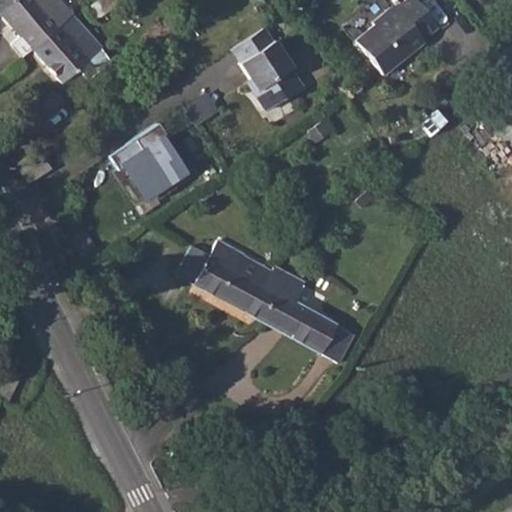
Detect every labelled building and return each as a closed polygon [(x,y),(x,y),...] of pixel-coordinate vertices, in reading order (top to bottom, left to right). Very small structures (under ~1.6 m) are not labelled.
[(61,0),(11,0),(0,9),(22,35),(13,43),(24,56),(34,47),(74,14),(61,0)] [(0,0),(0,8),(0,9),(11,0),(0,0)] [(373,21),(354,37),(380,70),(420,39),(418,37),(435,24),(416,0),(399,0),(394,4),(392,2),(371,19),(373,21)] [(74,14),(34,47),(72,93),(106,63),(103,48),(74,14)] [(261,28),(230,48),(239,62),(237,63),(248,78),(255,89),(251,91),(263,110),(299,86),(287,68),(289,68),(271,40),(270,41),(261,28)] [(323,119),(309,129),(316,139),(329,130),(323,119)] [(171,150),(153,122),(122,143),(130,155),(118,164),(127,179),(121,183),(122,184),(133,199),(149,189),(155,198),(172,187),(165,176),(173,171),(163,155),(171,150)] [(42,144),(20,159),(29,172),(51,157),(42,144)] [(189,245),(175,272),(260,319),(277,289),(263,282),(251,275),(236,267),(243,253),(216,238),(207,254),(189,245)] [(277,289),(260,319),(320,351),(335,323),(293,301),(303,281),(272,264),(269,271),(263,282),(277,289)] [(6,367),(0,377),(0,390),(10,369),(6,367)] [(19,373),(10,369),(0,390),(0,396),(5,399),(19,373)]
